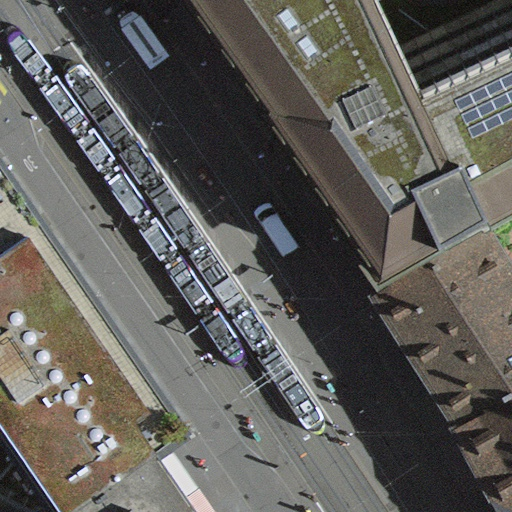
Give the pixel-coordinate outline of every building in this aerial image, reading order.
[(511,0),(176,0),(261,119),(259,120),(280,150),(374,284),(377,282),(381,287),(479,232),(481,235),(511,217),(511,0)] [(188,438),(0,168),(0,451),(9,464),(0,474),(0,511),(76,511),(153,459),(156,463),(164,457),(176,450),(187,443),(185,440),(188,438)] [(511,217),(481,235),(479,232),(381,287),(383,290),(369,300),(391,333),(456,434),(511,403),(511,217)] [(511,511),(511,403),(456,434),(481,481),(497,510),(494,511),(495,511),(511,511)] [(189,511),(188,509),(169,482),(156,463),(153,459),(76,511),(189,511)]
